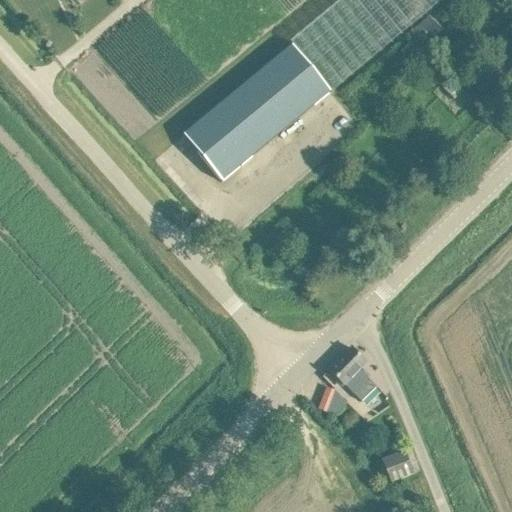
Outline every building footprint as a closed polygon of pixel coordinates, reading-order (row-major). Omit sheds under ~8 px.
[(442,0),(342,0),(290,43),(292,47),(331,93),(442,0)] [(433,26),(423,35),(438,52),(448,42),(433,26)] [(292,47),(182,137),(221,184),(331,93),(292,47)] [(361,403),(362,402),(376,388),(359,371),(366,364),(351,349),(329,371),(343,385),(361,403)] [(326,414),(327,411),(332,410),(337,397),(335,394),(335,392),(326,388),(317,410),(326,414)] [(392,483),(394,482),(413,474),(405,456),(384,465),(392,483)]
